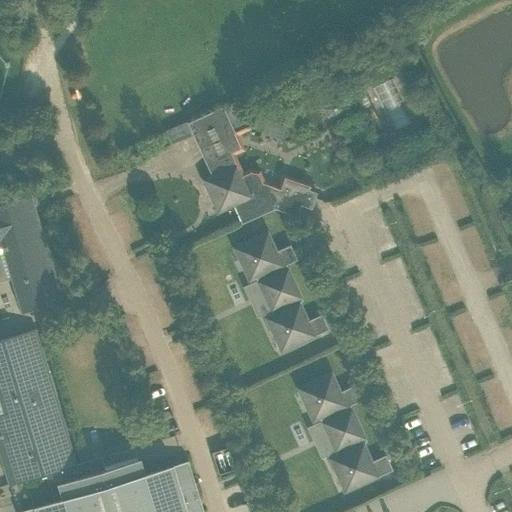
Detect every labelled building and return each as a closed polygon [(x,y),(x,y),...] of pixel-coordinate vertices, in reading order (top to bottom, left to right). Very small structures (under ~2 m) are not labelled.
[(328,100),(324,109),(327,118),(336,122),(345,119),(350,109),(349,108),(355,106),(351,98),(346,101),(337,97),(328,100)] [(311,205),(316,193),(308,190),(309,187),(305,186),(300,198),(261,184),(256,174),(249,173),(240,177),(235,164),(234,164),(229,153),(239,149),(221,109),(186,124),(210,175),(201,179),(216,213),(232,206),(241,224),(273,209),(295,217),(301,201),(311,205)] [(383,133),(373,138),(380,152),(390,147),(383,133)] [(61,299),(33,208),(30,197),(0,204),(0,248),(19,311),(61,299)] [(266,232),(232,248),(238,261),(244,259),(252,278),(247,280),(248,281),(254,278),(271,315),(264,318),(270,331),(276,329),(284,348),(279,351),(279,352),(328,330),(321,315),(307,321),(298,303),(302,301),(285,264),(295,259),(289,245),(275,251),(266,232)] [(489,299),(499,331),(511,326),(511,316),(504,294),(489,299)] [(75,466),(34,330),(0,340),(0,459),(8,486),(44,475),(47,484),(68,478),(65,469),(75,466)] [(330,373),(296,388),(302,402),(307,399),(316,418),(311,421),(311,422),(318,419),(335,455),(328,458),(334,472),(339,469),(348,489),(343,491),(343,492),(391,470),(385,455),(370,462),(362,443),(365,442),(348,405),(359,400),(353,386),(339,392),(330,373)] [(201,511),(186,462),(143,475),(138,460),(55,485),(59,500),(19,511),(201,511)]
